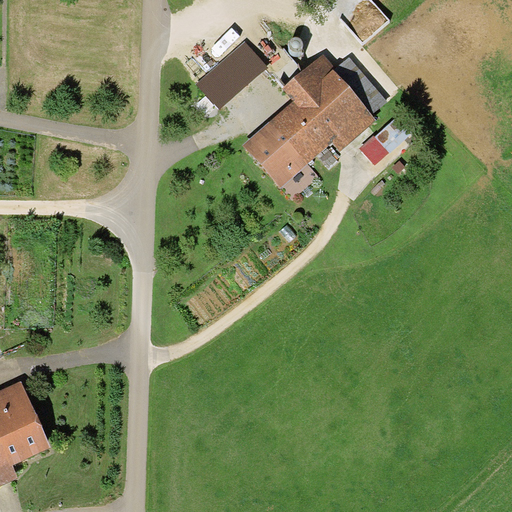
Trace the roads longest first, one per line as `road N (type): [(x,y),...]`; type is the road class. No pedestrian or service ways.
road 1 (unclassified): [(129,511),(150,0)]
road 2 (track): [(141,210),(0,209)]
